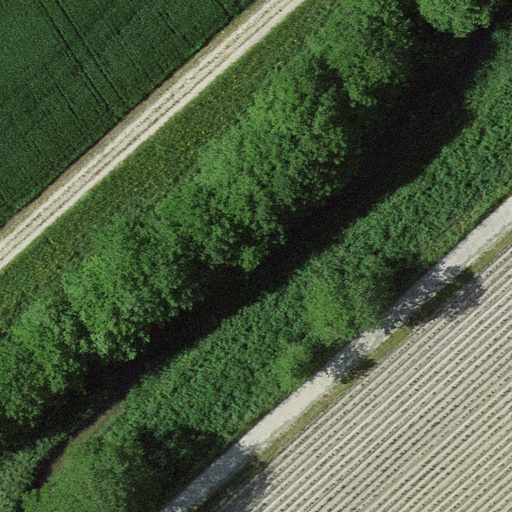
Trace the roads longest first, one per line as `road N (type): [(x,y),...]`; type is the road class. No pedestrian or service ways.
road 1 (track): [(511,193),(160,511)]
road 2 (track): [(0,282),(312,0)]
